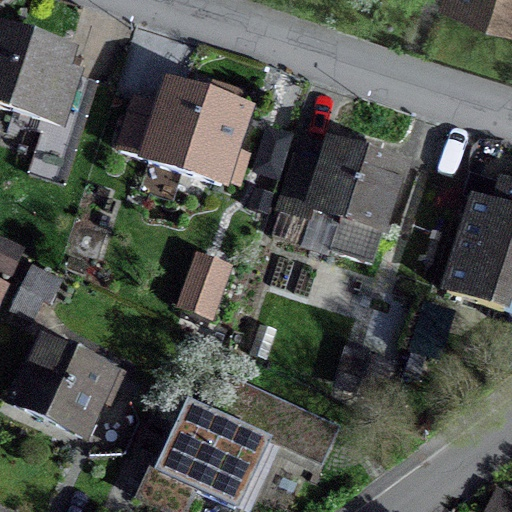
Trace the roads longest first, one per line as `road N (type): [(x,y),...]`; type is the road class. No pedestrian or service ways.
road 1 (residential): [(131,0),(511,122)]
road 2 (residential): [(393,511),(511,423)]
